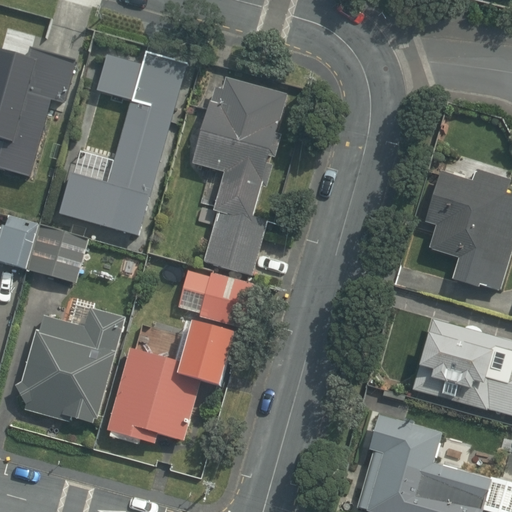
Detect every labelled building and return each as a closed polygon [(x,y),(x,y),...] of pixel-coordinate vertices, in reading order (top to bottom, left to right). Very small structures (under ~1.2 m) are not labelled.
[(0,140),(4,142),(0,155),(0,169),(30,178),(52,101),(66,105),(78,62),(31,48),(28,58),(0,50),(0,140)] [(72,174),(61,215),(139,237),(150,197),(152,198),(190,64),(146,51),(142,63),(108,54),(98,91),(132,101),(115,161),(81,152),(75,174),(72,174)] [(207,262),(256,275),(271,221),(257,217),(265,187),(269,189),(275,168),(272,167),(274,158),(278,159),(284,136),(280,135),(291,96),(230,79),(226,90),(218,88),(197,164),(228,173),(217,212),(220,212),(207,262)] [(501,293),(511,258),(511,195),(509,195),(511,185),(511,181),(477,170),(474,180),(442,171),(426,224),(437,228),(430,251),(461,260),(455,281),(483,290),(484,287),(501,293)] [(0,263),(28,271),(40,226),(2,216),(0,222),(0,263)] [(79,285),(91,239),(40,226),(28,271),(79,285)] [(213,273),(201,319),(245,330),(257,285),(213,273)] [(42,333),(39,332),(25,383),(18,387),(27,405),(26,411),(69,422),(70,417),(96,424),(97,419),(101,420),(120,353),(117,352),(126,317),(93,308),(87,330),(46,319),(42,333)] [(490,411),(511,417),(511,340),(465,327),(464,330),(434,322),(414,392),(490,413),(490,411)] [(131,349),(109,431),(113,432),(112,437),(140,445),(141,441),(159,445),(161,436),(188,443),(201,393),(207,394),(215,365),(210,363),(216,341),(177,330),(169,359),(131,349)] [(495,511),(492,511),(499,485),(494,484),(494,481),(471,475),(467,461),(456,443),(450,439),(444,435),(382,416),(371,451),(377,452),(359,508),(370,511),(369,511),(459,511),(460,511),(461,511),(495,511)]
